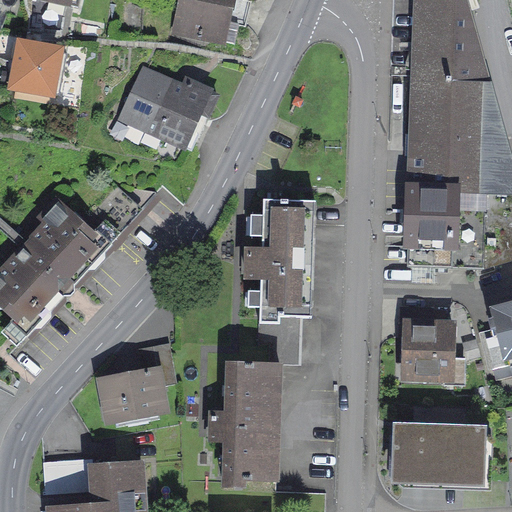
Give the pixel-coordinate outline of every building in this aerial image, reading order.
[(77,0),(37,0),(75,9),(77,0)] [(234,0),(178,0),(172,32),(225,43),(234,0)] [(511,196),(511,137),(474,0),(418,0),(413,183),(466,185),(466,195),(511,196)] [(64,52),(21,45),(13,90),(56,97),(64,52)] [(183,86),(142,67),(117,120),(186,152),(214,91),(187,78),(183,86)] [(466,185),(413,183),(411,250),(464,252),(466,195),(466,185)] [(110,247),(57,198),(37,220),(43,225),(1,271),(0,270),(0,309),(29,335),(110,247)] [(318,203),(265,202),(265,249),(247,249),(247,278),(263,278),(263,324),(281,324),(281,316),(316,317),(318,203)] [(505,307),(498,308),(500,321),(493,322),(495,332),(502,330),(510,364),(511,364),(511,297),(503,299),(505,307)] [(400,308),(398,336),(406,336),(403,381),(457,384),(461,322),(436,320),(436,310),(400,308)] [(284,364),(227,363),(225,413),(213,413),(212,442),(224,443),(223,487),(246,488),(246,482),(281,483),(284,364)] [(161,368),(95,378),(103,426),(169,415),(161,368)] [(400,427),(400,485),(493,485),(493,428),(400,427)] [(148,511),(146,462),(91,465),(93,505),(46,508),(46,511),(148,511)]
